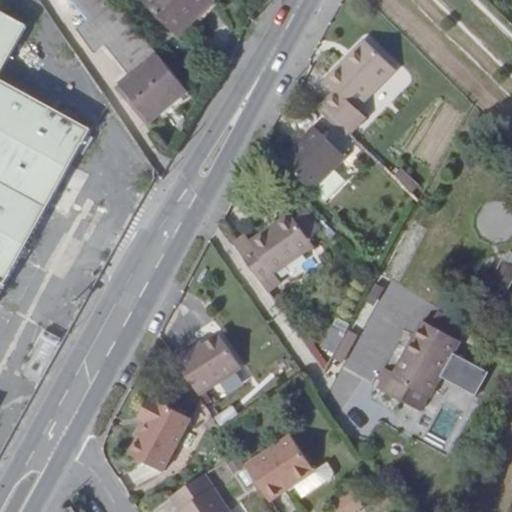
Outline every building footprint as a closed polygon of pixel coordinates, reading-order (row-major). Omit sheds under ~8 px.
[(71,0),(86,20),(89,23),(116,1),(115,0),(71,0)] [(153,0),(151,2),(180,31),(210,0),(153,0)] [(134,23),(116,1),(89,23),(86,20),(80,25),(95,47),(106,37),(110,43),(134,23)] [(150,119),(187,88),(134,23),(110,43),(134,74),(123,84),(150,119)] [(93,49),(95,47),(80,25),(77,28),(93,49)] [(327,106),(353,133),(368,117),(361,110),(398,72),(369,43),(331,82),(341,92),(327,106)] [(0,308),(96,124),(0,80),(0,308)] [(286,159),(315,188),(349,155),(319,125),(286,159)] [(305,233),(318,253),(331,244),(317,224),(305,233)] [(271,296),(285,286),(323,260),(318,253),(305,233),(300,226),(261,253),(264,257),(251,266),(271,296)] [(264,257),(261,253),(255,245),(243,254),(251,266),(264,257)] [(504,292),(511,278),(511,250),(509,249),(488,282),(504,292)] [(271,296),(279,308),(293,298),(285,286),(271,296)] [(439,308),(432,320),(452,331),(459,318),(439,308)] [(463,337),(452,331),(432,320),(424,316),(390,374),(381,369),(373,384),(401,399),(410,385),(429,397),(463,337)] [(321,344),(333,351),(342,335),(330,328),(321,344)] [(346,330),(332,354),(341,360),(355,336),(346,330)] [(219,335),(203,345),(192,352),(189,349),(174,358),(197,394),(240,367),(219,335)] [(201,341),(189,349),(192,352),(203,345),(201,341)] [(191,416),(153,397),(143,417),(148,420),(131,453),(164,470),(191,416)] [(219,428),(236,417),(228,405),(212,416),(219,428)] [(245,468),(268,502),(289,489),(313,473),(291,438),(245,468)] [(313,473),(289,489),(297,500),(320,484),(313,473)] [(230,511),(205,474),(172,496),(181,510),(178,511),(230,511)] [(329,506),(333,511),(351,511),(360,506),(350,491),(329,506)]
